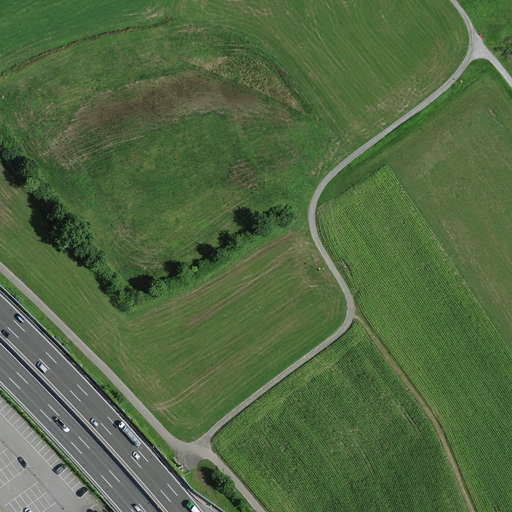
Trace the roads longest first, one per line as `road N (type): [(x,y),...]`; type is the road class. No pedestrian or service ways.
road 1 (track): [(201,451),(212,430),(345,328),(346,290),(314,236),(314,201),(344,162),(460,71),(470,33),(453,0)]
road 2 (track): [(257,511),(214,457),(171,440),(0,266)]
road 3 (motorway): [(183,511),(0,312)]
road 4 (motorway): [(0,365),(136,511)]
